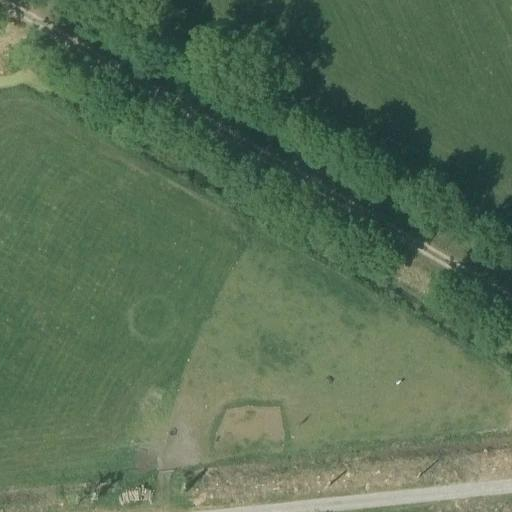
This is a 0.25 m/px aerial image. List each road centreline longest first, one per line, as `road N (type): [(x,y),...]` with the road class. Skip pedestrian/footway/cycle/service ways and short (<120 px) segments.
road 1 (track): [(0,13),(511,303)]
road 2 (track): [(511,485),(278,511)]
